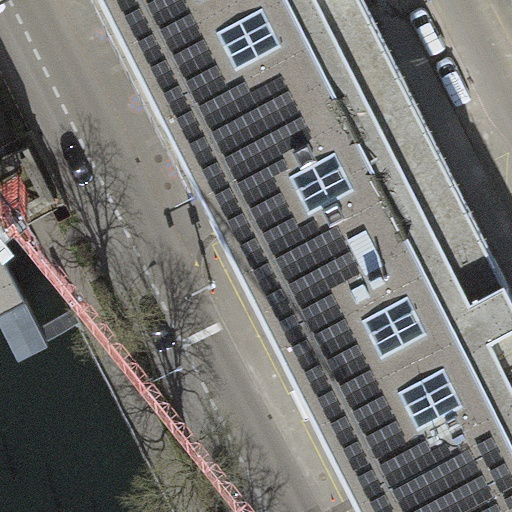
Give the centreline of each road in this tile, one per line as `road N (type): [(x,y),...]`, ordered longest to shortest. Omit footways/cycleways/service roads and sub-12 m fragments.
road 1 (tertiary): [(275,511),(13,0)]
road 2 (residential): [(511,131),(443,0)]
